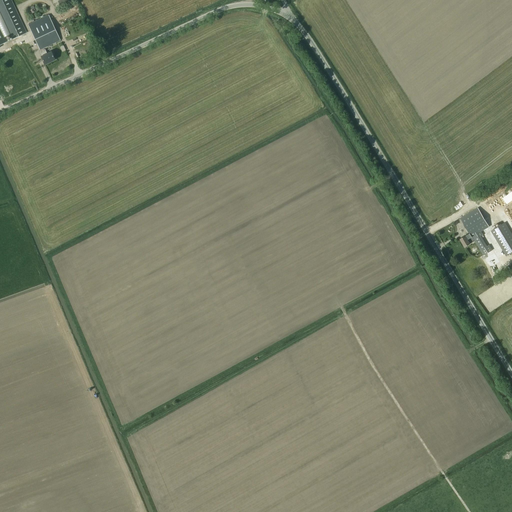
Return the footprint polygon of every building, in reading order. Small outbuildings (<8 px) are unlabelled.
[(27,33),(11,0),(0,0),(0,15),(9,36),(11,35),(13,39),(27,33)] [(40,50),(44,48),(49,45),(59,41),(61,40),(49,15),(28,24),(35,39),(40,50)] [(52,51),(39,57),(45,67),(57,61),(52,51)] [(465,236),(460,239),(465,247),(470,244),(468,240),(471,237),(472,237),(483,256),(493,250),(481,232),(489,227),(478,208),(460,218),(469,234),(465,236)] [(511,252),(511,233),(505,222),(491,231),(506,256),(511,252)]
